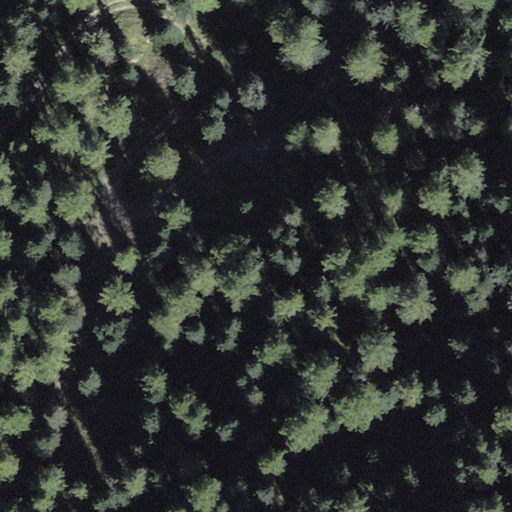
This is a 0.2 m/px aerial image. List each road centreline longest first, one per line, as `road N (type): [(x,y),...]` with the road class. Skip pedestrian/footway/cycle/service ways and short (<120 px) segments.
road 1 (track): [(351,0),(327,80),(278,133),(229,154),(133,219),(117,214),(110,194),(116,172),(202,76),(185,25),(135,0)]
road 2 (track): [(117,214),(82,335),(2,511)]
road 3 (track): [(133,0),(101,9),(73,33),(0,137)]
